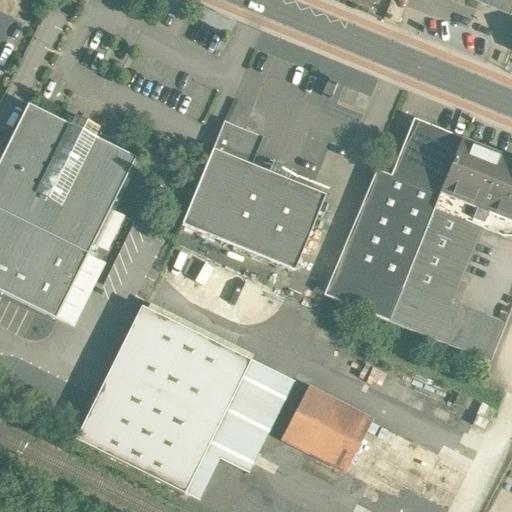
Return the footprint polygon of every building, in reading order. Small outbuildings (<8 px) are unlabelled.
[(343,0),(369,11),(373,0),(343,0)] [(511,5),(511,0),(473,0),(508,14),(511,5)] [(68,127),(27,106),(0,160),(0,293),(54,321),(134,160),(68,127)] [(98,129),(73,117),(68,127),(93,139),(98,129)] [(262,139),(223,123),(212,151),(250,167),(262,139)] [(390,177),(375,172),(323,297),(387,323),(402,286),(457,149),(409,129),(390,177)] [(457,149),(402,286),(450,305),(451,305),(487,215),(511,225),(511,172),(511,176),(499,171),(501,165),(457,149)] [(250,167),(212,151),(181,226),(294,272),(325,197),(250,167)] [(450,305),(402,286),(387,323),(489,363),(504,325),(451,305),(450,305)] [(249,363),(140,309),(74,442),(183,496),(204,454),(249,363)] [(249,363),(204,454),(247,476),(292,384),(249,363)] [(335,402),(309,388),(281,442),(308,456),(300,470),(332,486),(340,471),(326,464),(353,413),(335,403),(335,402)] [(447,511),(468,473),(353,413),(326,464),(340,471),(417,511),(447,511)] [(468,473),(447,511),(470,511),(486,482),(468,473)] [(377,511),(380,507),(362,498),(355,511),(377,511)]
